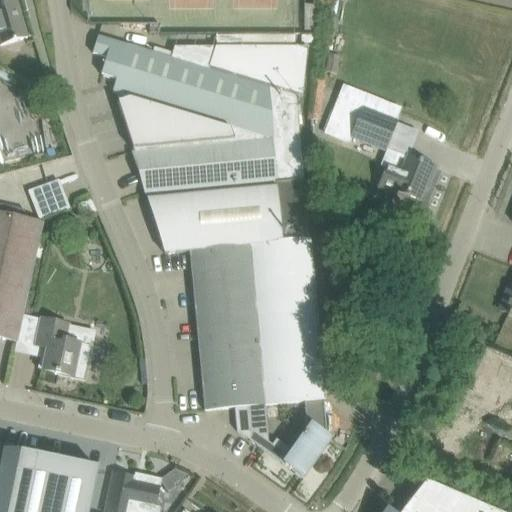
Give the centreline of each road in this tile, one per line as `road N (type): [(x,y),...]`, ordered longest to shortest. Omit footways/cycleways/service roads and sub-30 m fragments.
road 1 (unclassified): [(161,441),(160,340),(150,295),(96,150),(56,0)]
road 2 (unclassified): [(342,511),(402,397),(511,116)]
road 3 (unclassified): [(0,405),(161,441)]
road 4 (unclassified): [(284,511),(208,459),(161,441)]
